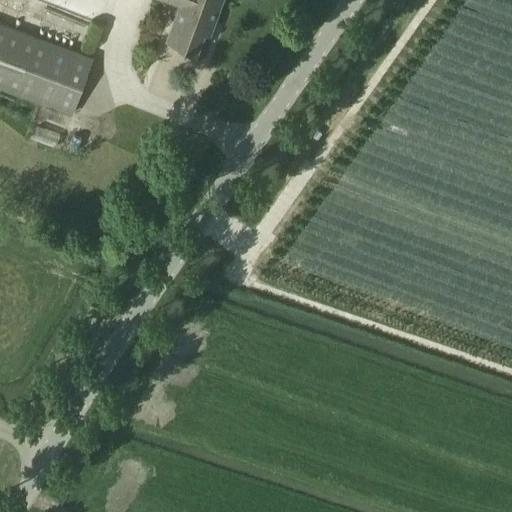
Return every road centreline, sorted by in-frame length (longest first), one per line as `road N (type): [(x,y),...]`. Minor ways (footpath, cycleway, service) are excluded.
road 1 (unclassified): [(12,511),(353,0)]
road 2 (track): [(241,159),(138,101),(117,60),(132,0)]
